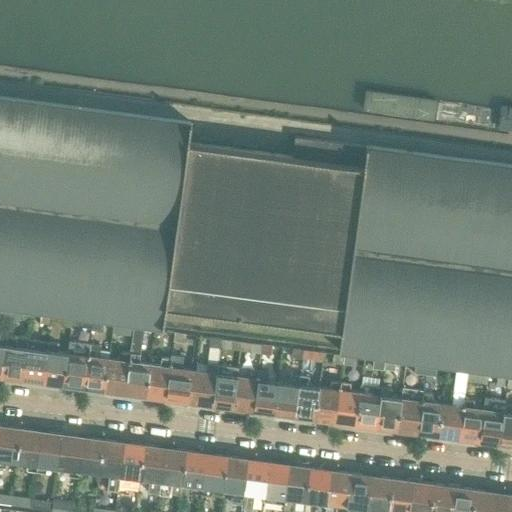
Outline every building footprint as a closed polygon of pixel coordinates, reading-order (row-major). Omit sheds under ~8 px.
[(447,363),(511,372),(511,165),(294,136),(292,156),(188,142),(190,124),(191,124),(191,122),(0,96),(0,304),(162,326),(165,306),(340,329),(337,348),(447,363)] [(0,309),(0,318),(9,319),(11,310),(0,309)] [(11,310),(9,319),(20,321),(21,311),(11,310)] [(41,323),(50,325),(51,315),(42,314),(41,323)] [(51,315),(50,325),(70,327),(71,318),(51,315)] [(81,328),(91,330),(92,321),(82,320),(81,328)] [(92,321),(91,330),(101,331),(102,322),(92,321)] [(134,327),(113,324),(112,333),(132,336),(134,327)] [(130,394),(145,396),(149,363),(139,362),(144,328),(134,327),(132,336),(130,353),(125,394),(130,394)] [(173,341),(174,332),(164,331),(163,341),(173,342),(173,341)] [(185,334),(174,332),(173,341),(184,342),(185,334)] [(7,377),(22,379),(27,339),(7,337),(1,377),(7,377)] [(219,347),(220,338),(209,337),(208,346),(210,346),(207,364),(216,365),(219,347)] [(231,340),(220,338),(219,347),(230,349),(231,340)] [(37,382),(43,382),(49,342),(27,339),(22,379),(37,381),(37,382)] [(49,342),(43,382),(48,383),(64,385),(69,353),(57,351),(57,344),(49,342)] [(246,348),(246,351),(260,353),(262,344),(247,342),(246,348)] [(89,388),(104,390),(109,358),(109,351),(100,350),(100,345),(89,343),(89,348),(84,388),(89,389),(89,388)] [(78,387),(84,388),(89,348),(79,346),(77,354),(69,353),(64,385),(78,387)] [(291,357),(301,359),(303,349),(292,348),(291,357)] [(303,349),(301,359),(321,361),(322,352),(303,349)] [(119,393),(125,394),(130,353),(120,352),(119,359),(109,358),(104,390),(119,392),(119,393)] [(171,399),(186,402),(191,369),(182,368),(183,356),(171,354),(170,359),(165,399),(171,400),(171,399)] [(332,362),(342,364),(343,355),(333,354),(332,362)] [(343,355),(342,364),(353,365),(354,356),(343,355)] [(160,399),(165,399),(170,359),(161,357),(159,365),(149,363),(145,396),(160,398),(160,399)] [(373,368),(383,370),(385,360),(374,359),(373,368)] [(385,360),(383,370),(394,371),(395,362),(385,360)] [(206,405),(211,405),(216,365),(207,364),(206,371),(191,369),(186,402),(206,404),(206,405)] [(414,374),(424,375),(426,366),(415,364),(414,374)] [(217,406),(232,408),(236,375),(237,368),(216,365),(211,405),(217,406)] [(426,366),(424,375),(435,376),(436,367),(426,366)] [(247,410),(252,411),(257,370),(248,369),(246,377),(236,375),(232,408),(247,410)] [(258,411),(272,413),(276,380),(268,379),(268,372),(257,370),(252,411),(258,412),(258,411)] [(452,438),(458,439),(464,398),(466,380),(467,372),(456,370),(452,404),(441,403),(437,436),(452,438)] [(487,374),(467,372),(466,380),(486,383),(487,374)] [(288,416),(293,416),(298,376),(289,375),(287,382),(276,380),(272,413),(288,415),(288,416)] [(299,417),(314,419),(318,386),(309,385),(309,377),(298,376),(293,416),(299,417)] [(496,384),(507,386),(508,377),(498,376),(496,384)] [(329,421),(335,422),(340,381),(331,380),(329,387),(318,386),(314,419),(329,421)] [(340,422),(355,424),(359,392),(349,390),(349,383),(340,381),(335,422),(340,423),(340,422)] [(411,432),(417,433),(422,392),(423,385),(414,383),(413,391),(411,399),(401,397),(396,430),(411,432)] [(370,427),(376,428),(381,387),(360,384),(359,392),(355,424),(370,427)] [(381,428),(396,430),(401,397),(391,396),(391,388),(381,387),(376,428),(381,428)] [(422,433),(437,436),(441,403),(431,401),(431,394),(422,392),(417,433),(422,434),(422,433)] [(463,439),(479,441),(483,409),(473,407),(473,399),(464,398),(458,439),(463,440),(463,439)] [(493,444),(499,444),(504,403),(496,402),(494,410),(483,409),(479,441),(493,443),(493,444)] [(505,445),(511,445),(511,404),(504,403),(499,444),(504,445),(505,445)] [(6,459),(16,460),(20,428),(5,426),(5,425),(0,424),(0,466),(4,467),(6,459)] [(26,470),(35,471),(40,430),(36,429),(35,430),(20,428),(16,460),(27,462),(26,470)] [(47,465),(58,466),(62,433),(47,431),(40,430),(35,471),(46,472),(47,465)] [(68,475),(77,477),(82,436),(77,435),(62,433),(58,466),(68,467),(68,475)] [(88,470),(97,471),(102,439),(88,437),(88,436),(82,436),(77,477),(87,478),(88,470)] [(107,490),(117,491),(123,441),(118,441),(102,439),(97,471),(109,473),(107,490)] [(131,476),(140,477),(145,445),(129,442),(123,441),(117,491),(129,493),(131,476)] [(148,492),(159,494),(160,488),(164,447),(159,446),(159,447),(145,445),(140,477),(150,479),(148,492)] [(180,497),(182,483),(181,483),(185,450),(170,448),(164,447),(160,488),(159,494),(180,497)] [(192,492),(200,493),(206,453),(201,452),(185,450),(181,483),(182,483),(192,484),(192,492)] [(212,487),(222,488),(226,456),(212,454),(212,453),(206,453),(200,493),(210,495),(212,487)] [(230,503),(241,504),(247,458),(242,457),(241,458),(226,456),(222,488),(232,489),(230,503)] [(254,492),(264,494),(269,462),(253,460),(253,459),(247,458),(241,504),(241,508),(250,509),(254,492)] [(263,502),(283,504),(288,463),(283,463),(269,462),(264,494),(263,502)] [(295,498),(304,499),(308,467),(294,465),(294,464),(288,463),(283,504),(283,505),(282,509),(294,511),(295,498)] [(313,511),(323,511),(329,469),(324,468),(324,469),(308,467),(304,499),(315,500),(313,511)] [(335,511),(336,503),(345,504),(350,472),(335,470),(329,469),(323,511),(335,511)] [(355,511),(366,511),(371,475),(366,474),(365,474),(350,472),(345,504),(357,506),(355,511)] [(377,511),(377,509),(388,510),(392,478),(377,476),(371,475),(366,511),(377,511)] [(397,511),(408,511),(413,480),(407,480),(392,478),(388,510),(398,511),(397,511)] [(428,511),(432,483),(418,481),(413,480),(408,511),(428,511)] [(450,511),(454,486),(449,485),(449,486),(432,483),(428,511),(450,511)] [(471,511),(474,489),(459,487),(454,486),(450,511),(471,511)] [(492,511),(495,491),(489,491),(474,489),(471,511),(492,511)] [(511,511),(511,493),(500,492),(501,492),(495,491),(492,511),(511,511)] [(0,503),(10,505),(11,497),(0,495),(0,503)] [(11,497),(10,505),(31,508),(32,500),(11,497)] [(52,511),(60,511),(72,511),(74,505),(74,502),(53,499),(53,502),(52,511)] [(31,508),(52,511),(53,502),(32,500),(31,508)]
